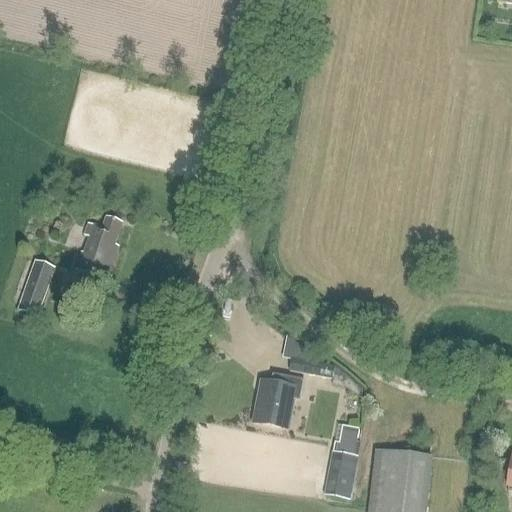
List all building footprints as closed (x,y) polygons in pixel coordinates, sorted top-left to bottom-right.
[(83,237),(89,239),(83,255),(80,254),(74,273),(105,284),(118,248),(113,246),(121,225),(105,220),(102,230),(87,225),(83,237)] [(51,268),(34,262),(17,312),(34,318),(51,268)] [(292,359),(289,372),(331,381),(334,367),(292,359)] [(287,432),(293,402),(299,403),(303,383),(272,377),(271,385),(260,383),(252,425),(287,432)] [(426,511),(433,459),(374,452),(367,511),(426,511)] [(332,453),(323,497),(349,502),(358,458),(332,453)]
